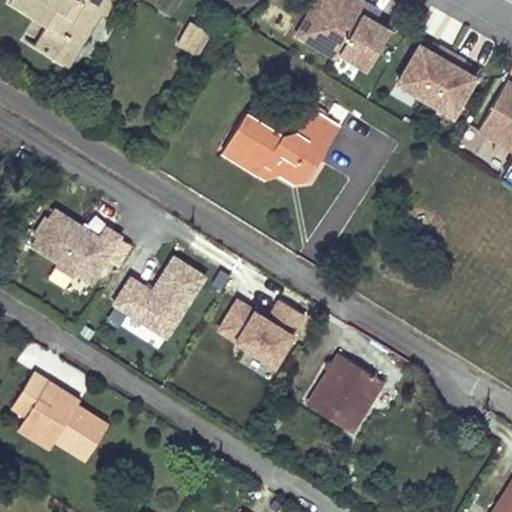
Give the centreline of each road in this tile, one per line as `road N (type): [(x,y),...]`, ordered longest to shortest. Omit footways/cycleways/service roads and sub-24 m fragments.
road 1 (residential): [(0,88),(465,380)]
road 2 (residential): [(335,511),(0,303)]
road 3 (residential): [(0,122),(182,237)]
